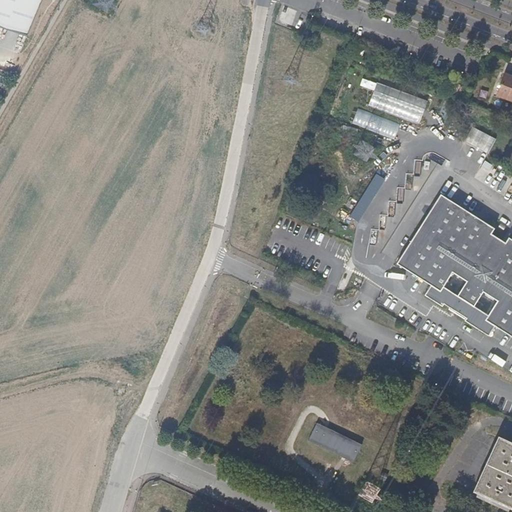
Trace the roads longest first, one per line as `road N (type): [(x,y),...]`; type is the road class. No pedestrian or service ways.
road 1 (unclassified): [(211,255),(511,392)]
road 2 (residential): [(211,255),(265,0)]
road 3 (residential): [(132,452),(211,255)]
